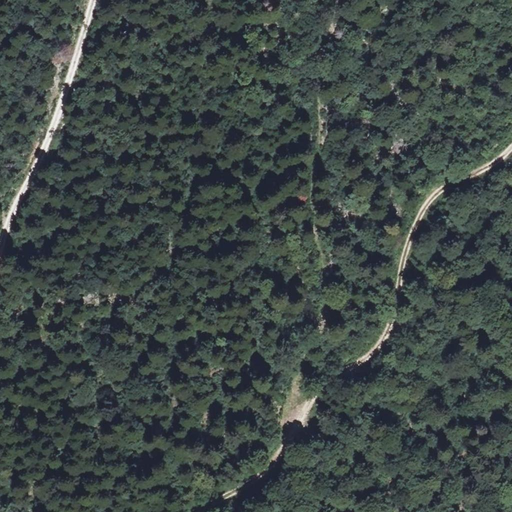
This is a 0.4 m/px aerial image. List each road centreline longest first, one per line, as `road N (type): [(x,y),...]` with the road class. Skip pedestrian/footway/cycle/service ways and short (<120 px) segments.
road 1 (track): [(197,511),(265,469),(331,380),(377,347),(407,245),(431,197),(511,147)]
road 2 (track): [(300,428),(294,392),(326,312),(311,196),(316,60),(335,0)]
road 3 (track): [(94,0),(63,107),(0,254)]
